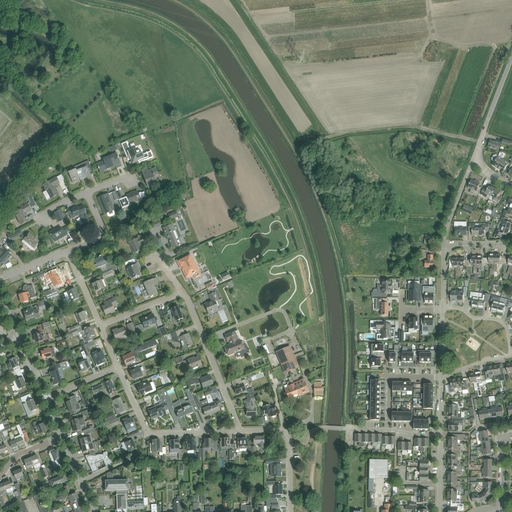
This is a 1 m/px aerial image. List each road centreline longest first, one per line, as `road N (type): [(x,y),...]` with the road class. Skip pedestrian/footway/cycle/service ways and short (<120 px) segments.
road 1 (residential): [(182,292),(242,432)]
road 2 (residential): [(242,432),(285,433),(293,446),(291,511)]
